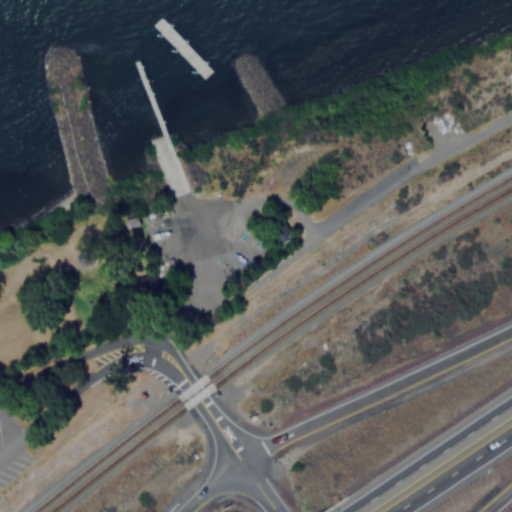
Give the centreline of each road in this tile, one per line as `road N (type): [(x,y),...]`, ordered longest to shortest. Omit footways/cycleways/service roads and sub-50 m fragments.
road 1 (motorway): [(511,327),(235,460)]
road 2 (motorway): [(511,405),(365,506)]
road 3 (motorway): [(401,511),(511,433)]
